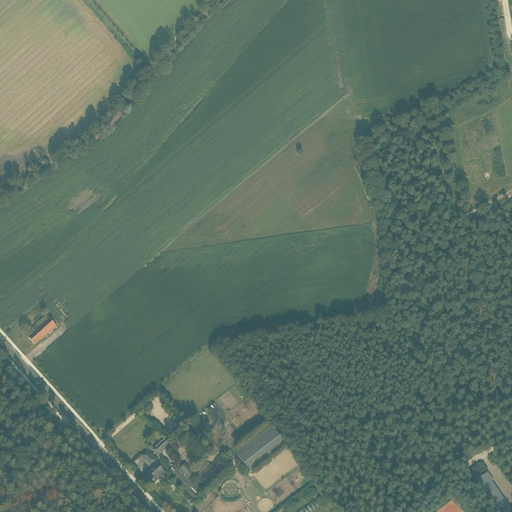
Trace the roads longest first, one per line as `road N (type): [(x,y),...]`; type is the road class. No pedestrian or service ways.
road 1 (track): [(218,0),(94,139),(0,199)]
road 2 (tertiary): [(156,511),(0,338)]
road 3 (unclassified): [(406,511),(511,440)]
